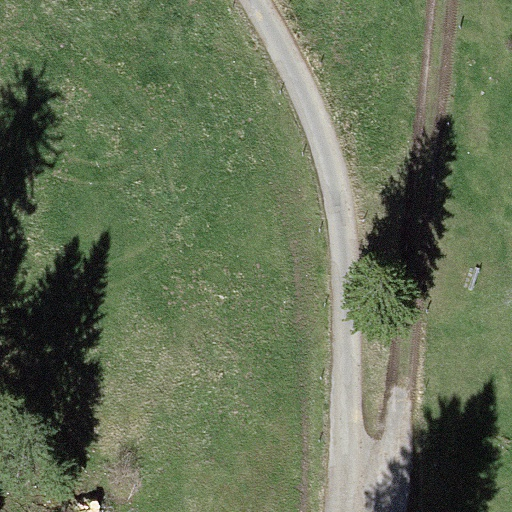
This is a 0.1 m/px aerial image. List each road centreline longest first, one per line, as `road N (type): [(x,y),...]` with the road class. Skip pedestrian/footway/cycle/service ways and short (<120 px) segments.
road 1 (track): [(343,511),(349,374),(341,215),(290,84),(242,0)]
road 2 (track): [(440,0),(396,428),(370,511)]
